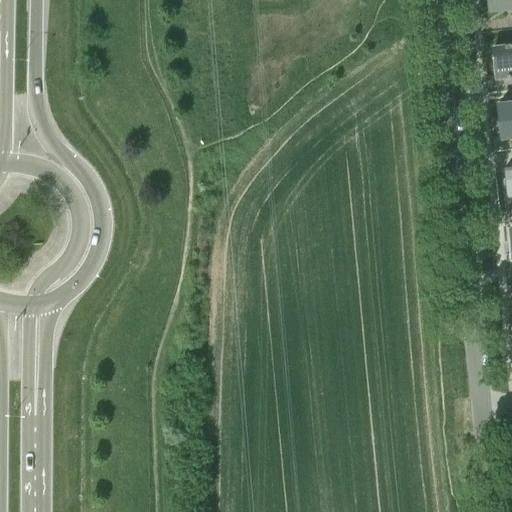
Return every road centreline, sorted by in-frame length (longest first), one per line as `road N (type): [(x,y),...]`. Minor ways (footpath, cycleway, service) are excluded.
road 1 (residential): [(480,402),(441,0)]
road 2 (primary): [(55,300),(87,272),(101,216),(85,176),(41,118),(37,0)]
road 3 (primary): [(30,305),(76,248),(77,210),(46,172),(0,163)]
road 4 (primary): [(35,425),(55,300)]
road 5 (primary): [(35,425),(30,305)]
